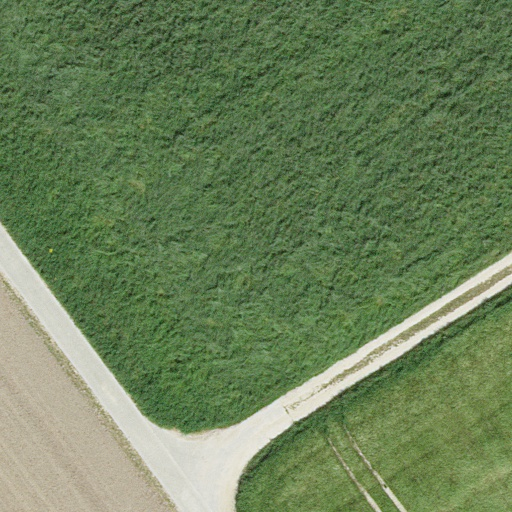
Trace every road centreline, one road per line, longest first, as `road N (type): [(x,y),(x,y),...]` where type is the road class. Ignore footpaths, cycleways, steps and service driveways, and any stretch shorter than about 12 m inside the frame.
road 1 (track): [(511,271),(181,480)]
road 2 (track): [(204,511),(0,238)]
